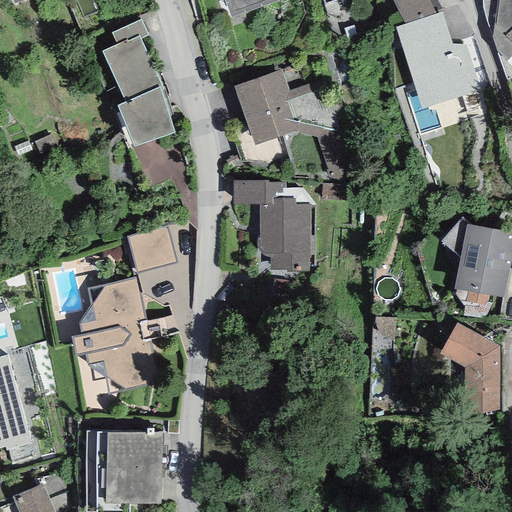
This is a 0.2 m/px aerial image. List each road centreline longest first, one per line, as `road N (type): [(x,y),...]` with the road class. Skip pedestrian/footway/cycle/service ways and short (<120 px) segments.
road 1 (residential): [(166,0),(208,172),(188,511)]
road 2 (residential): [(461,0),(511,135)]
